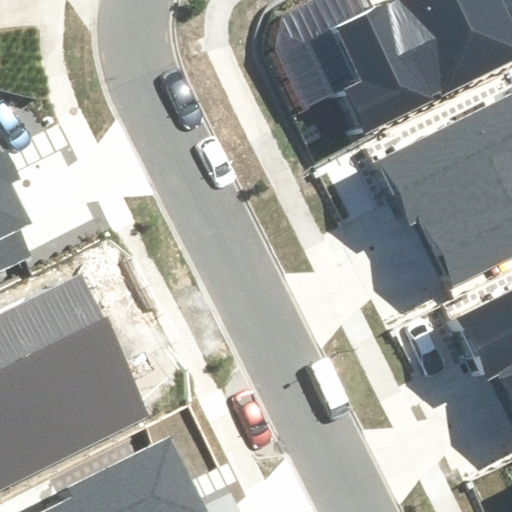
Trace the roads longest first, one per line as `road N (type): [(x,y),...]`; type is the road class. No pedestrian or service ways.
road 1 (residential): [(183,168),(360,511)]
road 2 (residential): [(183,168),(130,43),(133,0)]
